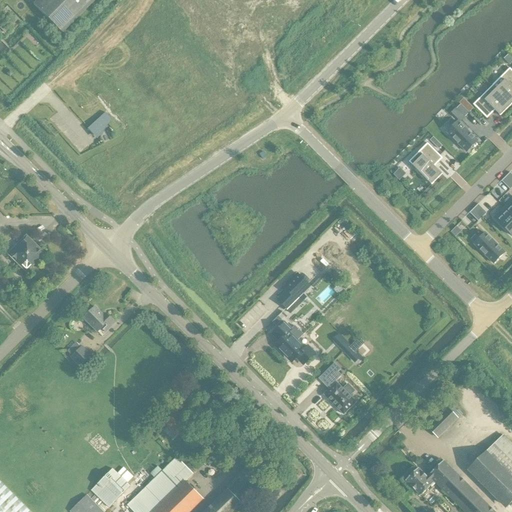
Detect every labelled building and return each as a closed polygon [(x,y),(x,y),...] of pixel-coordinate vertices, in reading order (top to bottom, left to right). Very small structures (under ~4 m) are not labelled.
[(2,0),(0,0),(0,11),(5,16),(0,20),(0,23),(6,29),(19,16),(2,0)] [(35,0),(32,4),(62,33),(94,0),(35,0)] [(511,70),(510,69),(491,87),(511,106),(511,104),(511,70)] [(500,116),(511,106),(491,87),(473,105),(487,118),(495,111),(500,116)] [(464,99),(460,103),(469,113),(473,109),(464,99)] [(465,117),(469,113),(460,105),(456,109),(465,117)] [(104,114),(87,130),(93,136),(110,120),(104,114)] [(467,152),(477,141),(458,122),(447,133),(467,152)] [(439,149),(442,146),(434,137),(431,140),(439,149)] [(434,166),(442,158),(427,143),(409,162),(432,185),(442,174),(434,166)] [(400,169),(394,175),(399,181),(406,175),(400,169)] [(510,190),(511,187),(511,183),(506,177),(502,181),(510,190)] [(482,217),(487,213),(478,205),(474,209),(482,217)] [(511,235),(511,214),(505,208),(494,218),(511,235)] [(478,222),(482,217),(474,209),(470,213),(478,222)] [(494,264),(504,253),(485,233),(474,244),(494,264)] [(25,237),(9,254),(21,267),(25,262),(30,267),(38,258),(39,259),(44,254),(39,249),(38,250),(25,237)] [(343,239),(332,250),(336,255),(331,259),(343,271),(337,277),(346,287),(360,273),(351,264),(360,256),(343,239)] [(298,274),(285,286),(288,289),(289,288),(299,298),(310,287),(298,274)] [(288,289),(277,300),(287,310),(299,298),(289,288),(288,289)] [(106,314),(104,316),(95,307),(83,318),(98,332),(101,329),(106,333),(115,323),(106,314)] [(283,322),(274,332),(281,339),(274,346),(284,356),(297,342),(297,341),(303,335),(294,326),(291,329),(283,322)] [(332,341),(343,352),(346,355),(351,360),(355,363),(362,356),(359,353),(350,344),(349,343),(339,333),(332,341)] [(359,337),(354,342),(360,347),(364,343),(359,337)] [(297,342),(284,356),(284,359),(287,362),(290,362),(290,363),(297,356),(305,363),(314,353),(307,346),(304,348),(297,342)] [(83,363),(91,356),(82,347),(74,354),(83,363)] [(335,364),(322,376),(331,385),(332,385),(333,386),(324,395),(344,415),(356,403),(350,396),(354,391),(348,385),(343,389),(337,383),(336,383),(335,382),(341,376),(338,372),(340,369),(335,364)] [(437,437),(457,418),(448,409),(428,429),(437,437)] [(162,417),(156,423),(160,426),(165,421),(178,434),(186,426),(171,411),(163,418),(162,417)] [(511,420),(488,445),(511,469),(511,420)] [(162,471),(145,488),(127,505),(133,511),(190,511),(204,499),(186,481),(194,474),(177,457),(168,466),(164,461),(158,467),(162,471)] [(494,511),(461,478),(444,461),(429,475),(428,475),(426,476),(422,472),(418,468),(406,481),(421,496),(435,482),(464,511),(494,511)] [(130,486),(127,483),(133,477),(123,468),(117,474),(113,469),(92,491),(109,508),(130,486)] [(233,511),(242,504),(241,504),(262,484),(248,470),(228,490),(227,489),(204,511),(233,511)] [(29,511),(0,482),(0,511),(29,511)] [(71,511),(103,511),(87,495),(71,511)]
